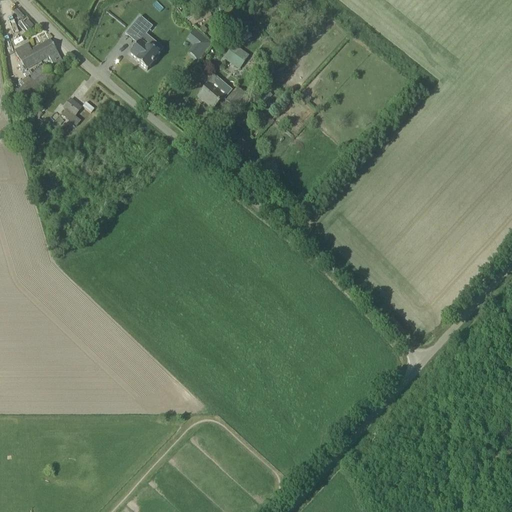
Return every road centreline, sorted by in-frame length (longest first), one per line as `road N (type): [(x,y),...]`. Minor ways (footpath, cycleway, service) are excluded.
road 1 (unclassified): [(23,0),(233,197),(318,253),(422,361)]
road 2 (unclassified): [(285,511),(422,361)]
road 3 (unclassified): [(422,361),(511,264)]
